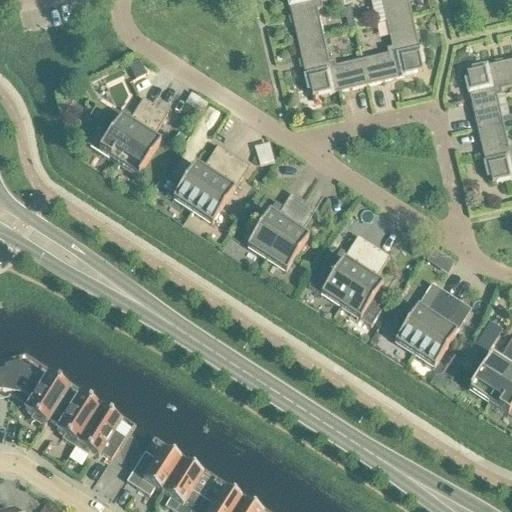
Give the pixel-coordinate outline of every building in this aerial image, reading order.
[(285,0),(296,46),(322,40),(316,14),(321,13),(320,8),(346,2),(345,0),(285,0)] [(345,0),(346,2),(353,0),(372,0),(373,1),(377,0),(378,0),(384,26),(410,20),(405,0),(345,0)] [(421,67),(410,20),(384,26),(390,52),(385,53),(386,59),(360,65),(366,90),(413,80),(412,78),(421,76),(419,67),(421,67)] [(360,22),(351,24),(353,32),(353,33),(362,31),(360,22)] [(322,40),(296,46),(307,93),(309,92),(311,101),(319,99),(320,101),(366,90),(360,65),(334,71),(333,65),(328,67),(322,40)] [(465,87),(476,133),(501,127),(495,101),(501,100),(499,95),(511,91),(511,64),(473,74),(474,76),(465,78),(467,86),(465,87)] [(86,150),(117,170),(154,111),(142,104),(127,127),(119,122),(107,141),(96,134),(86,150)] [(154,111),(117,170),(137,183),(159,148),(151,143),(167,119),(154,111)] [(501,127),(476,133),(486,180),(488,179),(490,188),(499,186),(499,188),(511,184),(511,152),(507,153),(501,127)] [(178,138),(174,144),(180,148),(185,142),(178,138)] [(171,205),(191,218),(228,159),(216,151),(201,175),(193,170),(171,205)] [(228,159),(191,218),(211,230),(242,182),(234,177),(241,167),(228,159)] [(245,253),(265,265),(302,207),(290,199),(275,222),(267,218),(245,253)] [(302,207),(265,265),(285,278),(307,243),(299,238),(315,215),(302,207)] [(339,270),(326,262),(307,292),(339,313),(376,254),(364,246),(357,257),(350,252),(339,270)] [(376,254),(339,313),(370,333),(380,317),(376,314),(384,302),(377,297),(381,291),(373,286),(389,262),(376,254)] [(393,348),(413,361),(450,302),(438,294),(423,318),(415,313),(393,348)] [(462,310),(450,302),(413,361),(433,373),(464,324),(457,319),(462,310)] [(495,344),(502,329),(490,324),(483,339),(495,344)] [(467,396),(487,408),(511,368),(511,342),(497,365),(489,361),(467,396)] [(0,394),(12,396),(17,367),(4,369),(3,374),(0,374),(0,394)] [(48,425),(66,397),(68,394),(46,380),(42,387),(28,377),(28,374),(17,367),(12,396),(24,398),(32,403),(24,415),(32,421),(30,424),(43,433),(48,425)] [(511,368),(487,408),(511,424),(511,368)] [(451,402),(457,392),(448,387),(443,397),(451,402)] [(61,444),(74,453),(99,414),(78,400),(76,404),(66,397),(48,425),(58,431),(55,436),(63,441),(61,444)] [(99,414),(74,453),(87,461),(89,457),(97,463),(100,459),(110,465),(124,444),(114,438),(120,428),(99,414)] [(153,494),(161,499),(182,467),(162,454),(154,466),(144,459),(125,487),(148,502),(153,494)] [(163,511),(195,511),(201,503),(191,497),(202,480),(182,467),(161,499),(169,504),(163,511)] [(238,511),(242,506),(222,493),(212,510),(201,503),(195,511),(238,511)]
